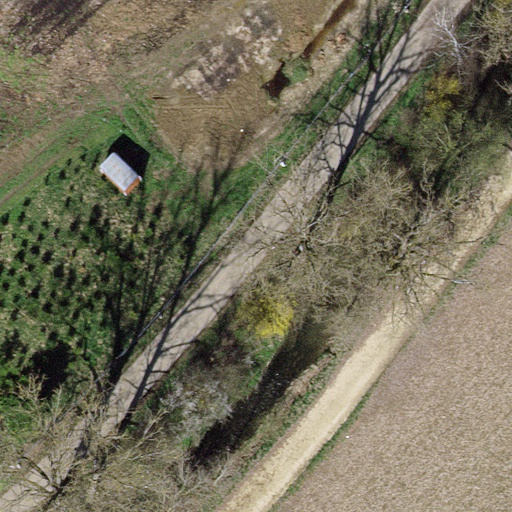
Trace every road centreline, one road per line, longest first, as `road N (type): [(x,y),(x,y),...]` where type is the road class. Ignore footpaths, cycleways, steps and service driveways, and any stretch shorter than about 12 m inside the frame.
road 1 (unclassified): [(445,0),(68,467),(11,511)]
road 2 (track): [(511,178),(338,398),(236,511)]
